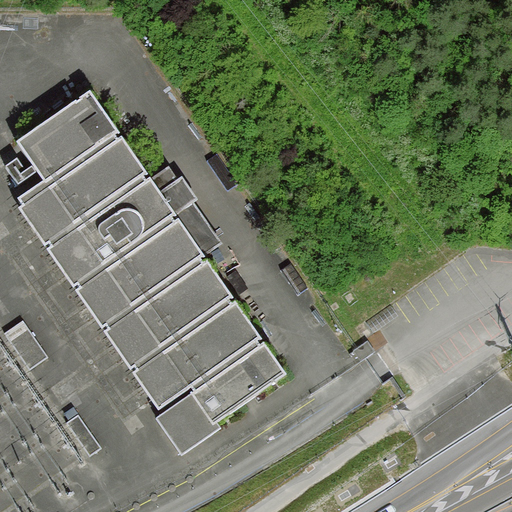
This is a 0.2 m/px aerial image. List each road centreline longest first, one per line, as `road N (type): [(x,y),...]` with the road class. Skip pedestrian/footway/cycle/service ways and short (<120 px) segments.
road 1 (unclassified): [(511,329),(409,408)]
road 2 (motorway): [(511,442),(409,511)]
